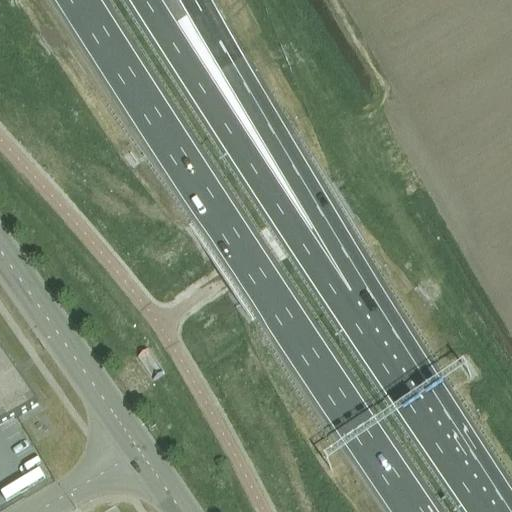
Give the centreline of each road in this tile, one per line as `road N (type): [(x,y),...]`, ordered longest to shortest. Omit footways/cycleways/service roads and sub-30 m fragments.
road 1 (trunk): [(77,0),(412,511)]
road 2 (trunk): [(338,297),(143,0)]
road 3 (trunk): [(338,297),(195,0)]
road 4 (trunk): [(484,511),(338,297)]
road 5 (tertiary): [(0,254),(138,453)]
